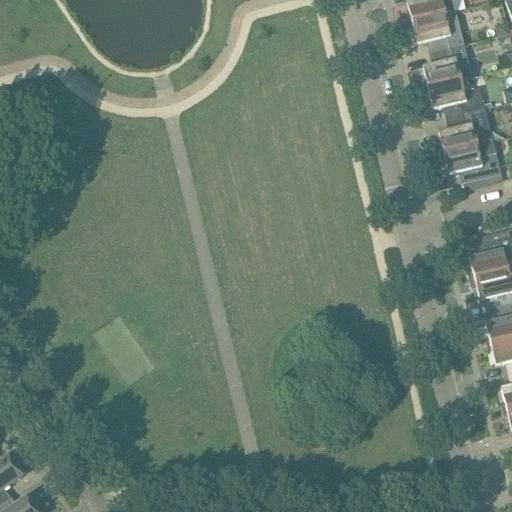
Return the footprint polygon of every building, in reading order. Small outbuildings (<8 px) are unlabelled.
[(411,26),(444,18),(454,16),(450,0),(417,0),(418,2),(406,5),(411,26)] [(511,0),(502,0),(511,22),(511,0)] [(429,56),(448,52),(445,40),(449,39),(444,18),(411,26),(416,47),(426,45),(429,56)] [(498,28),(495,33),(496,39),(506,36),(504,26),(498,28)] [(451,63),(441,65),(422,70),(427,91),(460,83),(457,72),(465,70),(467,65),(463,48),(448,52),(451,63)] [(460,83),(427,91),(432,113),(442,110),(445,122),(484,112),(479,91),(463,94),(460,83)] [(484,112),(445,122),(447,133),(438,135),(443,157),(492,144),(489,133),(484,112)] [(492,144),(443,157),(448,178),(459,175),(462,186),(501,177),(496,158),(495,156),(492,144)] [(469,261),(474,283),(511,273),(511,248),(510,239),(475,248),(478,259),(469,261)] [(489,301),(491,313),(511,307),(511,273),(474,283),(479,304),(489,301)] [(511,307),(491,313),(494,324),(484,326),(490,348),(511,342),(511,307)] [(511,342),(490,348),(495,369),(511,364),(511,342)] [(511,388),(500,392),(506,413),(511,411),(511,388)] [(0,508),(11,501),(4,492),(6,490),(22,479),(8,459),(0,464),(0,508)] [(0,508),(0,511),(34,511),(27,500),(15,508),(11,501),(0,508)]
